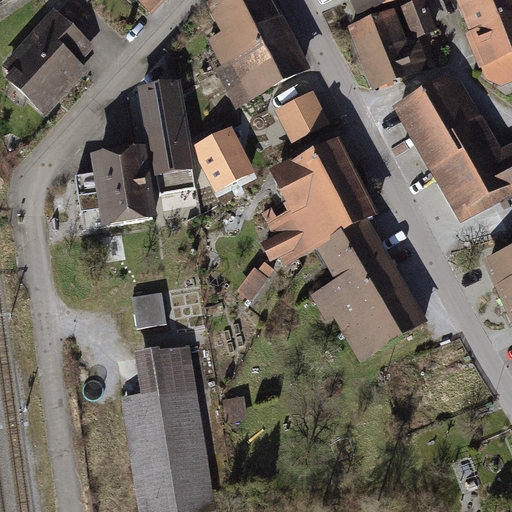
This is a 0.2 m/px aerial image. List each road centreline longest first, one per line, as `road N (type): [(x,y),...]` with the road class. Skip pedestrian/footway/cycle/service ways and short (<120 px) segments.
road 1 (residential): [(186,0),(33,186),(75,511)]
road 2 (residential): [(511,393),(300,0)]
